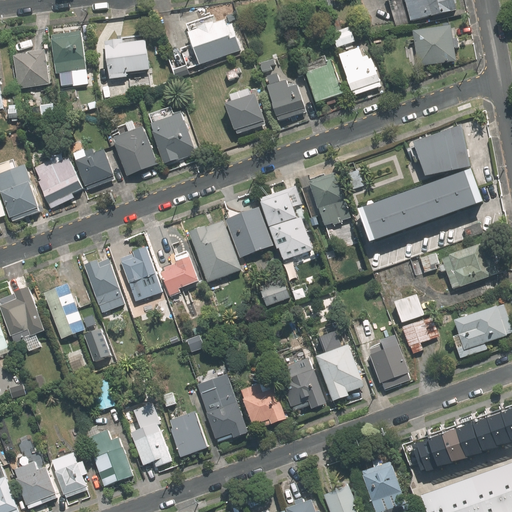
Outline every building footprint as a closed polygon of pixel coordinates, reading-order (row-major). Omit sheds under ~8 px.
[(334,0),(321,0),(324,9),(336,5),(334,0)] [(433,17),(458,10),(455,0),(405,0),(411,21),(432,16),(433,17)] [(195,10),(179,16),(185,33),(201,28),(195,10)] [(226,21),(189,33),(201,67),(244,52),(235,25),(229,27),(226,21)] [(457,62),(453,27),(415,31),(418,66),(457,62)] [(90,84),(88,71),(84,32),(54,36),(58,74),(61,74),(63,86),(75,84),(75,86),(90,84)] [(334,39),(337,47),(345,44),(344,41),(349,39),(348,34),(334,39)] [(108,42),(112,80),(130,78),(129,73),(152,70),(149,41),(126,44),(125,39),(108,42)] [(361,49),(341,56),(355,96),(382,87),(373,60),(370,61),(369,57),(365,59),(361,49)] [(52,85),(48,51),(17,55),(21,89),(52,85)] [(387,57),(378,60),(384,77),(393,74),(387,57)] [(261,65),(263,72),(272,69),(270,66),(275,64),(274,60),(261,65)] [(329,67),(307,74),(318,104),(345,95),(334,61),(327,63),(329,67)] [(240,69),(227,74),(230,81),(238,78),(237,74),(241,73),(240,69)] [(281,83),(278,76),(270,78),(272,86),(269,87),(280,121),(307,112),(298,87),(290,90),(287,81),(281,83)] [(251,97),(249,90),(231,96),(234,103),(227,105),(237,131),(238,131),(239,135),(265,126),(264,122),(266,121),(256,95),(251,97)] [(98,102),(83,105),(85,113),(100,109),(98,102)] [(57,114),(56,105),(43,106),(44,115),(57,114)] [(20,119),(19,110),(10,111),(11,120),(20,119)] [(186,122),(184,115),(155,124),(158,132),(156,133),(167,164),(198,154),(187,122),(186,122)] [(129,136),(117,140),(119,146),(118,147),(129,178),(160,167),(149,135),(148,136),(145,130),(136,133),(133,124),(126,126),(129,136)] [(469,170),(461,129),(413,146),(425,179),(469,170)] [(97,155),(95,150),(87,153),(86,150),(77,154),(88,186),(89,186),(90,190),(117,180),(116,177),(117,176),(109,151),(97,155)] [(40,183),(52,209),(75,199),(73,194),(85,190),(72,160),(55,167),(52,162),(37,169),(42,182),(40,183)] [(15,222),(43,213),(41,208),(43,208),(29,166),(0,176),(0,181),(13,218),(15,222)] [(358,171),(348,175),(354,191),(364,187),(358,171)] [(352,216),(347,201),(348,201),(338,173),(311,182),(313,185),(303,189),(313,219),(324,215),(328,226),(334,223),(335,226),(350,220),(349,218),(352,216)] [(474,176),(361,217),(373,250),(486,209),(474,176)] [(290,195),(288,190),(265,198),(267,203),(265,204),(274,229),(282,225),(288,243),(305,237),(299,219),(300,219),(291,194),(290,195)] [(0,206),(0,228),(2,228),(0,224),(2,224),(1,222),(8,219),(3,205),(0,206)] [(263,208),(229,220),(242,259),(276,247),(263,208)] [(191,233),(209,283),(243,271),(228,226),(226,227),(224,221),(191,233)] [(480,224),(465,229),(468,239),(484,234),(480,224)] [(499,273),(489,245),(483,247),(483,246),(452,257),(452,258),(444,261),(455,290),(463,287),(463,289),(494,277),(493,276),(499,273)] [(165,292),(149,248),(135,253),(136,255),(122,260),(137,302),(165,292)] [(191,258),(190,255),(177,259),(178,263),(165,267),(167,271),(162,273),(175,307),(185,304),(180,290),(201,282),(192,258),(191,258)] [(367,255),(355,258),(360,275),(372,271),(367,255)] [(437,255),(421,259),(425,273),(438,269),(437,266),(440,265),(437,255)] [(128,304),(113,260),(100,264),(100,262),(88,266),(103,312),(128,304)] [(296,269),(290,271),(293,279),(299,277),(296,269)] [(292,297),(286,280),(263,288),(268,305),(292,297)] [(70,285),(45,294),(62,339),(87,330),(70,285)] [(42,347),(38,335),(49,331),(33,289),(0,301),(0,302),(16,344),(26,340),(30,351),(42,347)] [(396,304),(403,324),(426,316),(418,296),(396,304)] [(511,333),(511,325),(505,306),(498,309),(497,308),(457,322),(462,336),(455,339),(462,359),(487,351),(485,345),(507,336),(507,335),(511,333)] [(354,326),(361,345),(379,339),(372,319),(354,326)] [(425,352),(422,345),(440,339),(433,319),(404,329),(411,349),(412,349),(414,355),(425,352)] [(9,347),(0,322),(0,356),(14,352),(12,346),(9,347)] [(200,334),(187,339),(193,354),(206,348),(200,334)] [(400,348),(397,340),(385,344),(388,352),(374,357),(373,354),(363,358),(369,375),(379,371),(383,384),(384,383),(386,388),(411,379),(409,375),(411,374),(401,347),(400,348)] [(365,386),(352,347),(320,358),(335,402),(350,397),(349,392),(365,386)] [(79,348),(68,352),(76,373),(87,368),(79,348)] [(277,365),(273,353),(264,357),(268,368),(277,365)] [(330,405),(318,371),(288,382),(298,411),(314,406),(315,410),(330,405)] [(44,374),(29,381),(34,392),(49,384),(44,374)] [(281,389),(278,381),(246,392),(250,401),(248,401),(257,427),(259,426),(260,430),(275,424),(275,425),(293,419),(282,389),(281,389)] [(175,393),(165,396),(169,408),(179,404),(175,393)] [(109,411),(119,407),(114,395),(105,398),(109,411)] [(241,403),(238,395),(226,399),(225,398),(214,401),(214,403),(208,405),(212,414),(210,414),(219,440),(221,439),(221,443),(237,437),(238,438),(253,433),(242,403),(241,403)] [(146,434),(136,438),(145,466),(157,462),(159,468),(174,462),(164,433),(163,434),(160,428),(163,427),(158,409),(146,413),(151,427),(144,429),(146,434)] [(511,412),(415,446),(425,473),(511,442),(511,412)] [(176,430),(174,431),(184,459),(211,449),(198,413),(173,422),(176,430)] [(102,435),(99,428),(88,432),(98,459),(97,460),(106,488),(136,477),(127,449),(126,450),(122,439),(114,441),(111,432),(102,435)] [(82,465),(78,454),(55,462),(66,495),(68,495),(69,499),(90,492),(88,488),(90,487),(86,477),(92,475),(88,463),(82,465)] [(384,511),(407,504),(403,493),(405,493),(394,462),(363,473),(374,503),(375,503),(378,511),(384,511)] [(511,511),(511,462),(422,497),(426,511),(511,511)] [(41,472),(38,464),(18,471),(21,479),(20,480),(29,506),(30,506),(31,509),(60,499),(58,495),(60,495),(51,469),(41,472)] [(19,511),(8,481),(5,482),(4,476),(1,470),(0,470),(0,511),(17,511),(19,511)] [(350,489),(348,485),(336,489),(337,493),(326,497),(331,511),(358,511),(350,488),(350,489)] [(306,504),(304,499),(295,502),(297,507),(288,510),(288,511),(315,511),(312,502),(306,504)]
